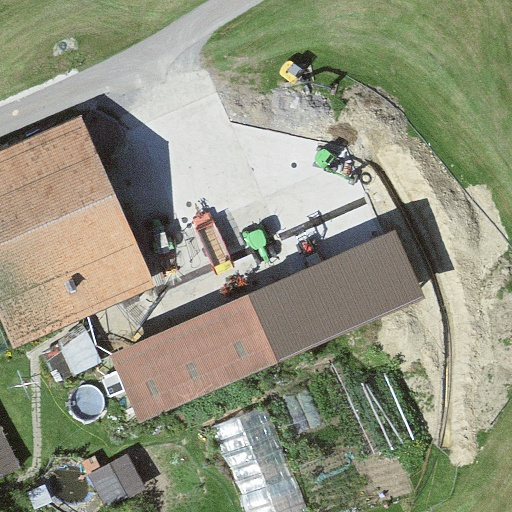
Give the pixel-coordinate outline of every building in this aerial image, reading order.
[(153,284),(82,119),(0,154),(0,310),(14,343),(153,284)] [(394,233),(112,358),(140,421),(422,296),(394,233)] [(304,511),(268,409),(217,427),(247,511),(304,511)] [(0,483),(25,471),(0,419),(0,483)] [(88,476),(105,510),(145,491),(129,457),(88,476)]
